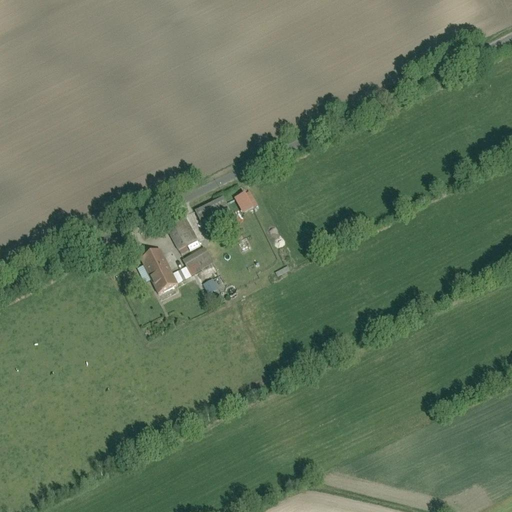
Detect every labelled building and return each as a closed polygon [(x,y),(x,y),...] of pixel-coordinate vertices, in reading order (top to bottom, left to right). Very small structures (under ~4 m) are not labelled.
[(251,192),(236,201),(245,217),(260,208),(251,192)] [(225,198),(195,212),(204,233),(235,219),(225,198)] [(172,237),(183,257),(201,246),(190,227),(172,237)] [(141,257),(160,298),(182,288),(164,247),(141,257)] [(195,276),(214,266),(206,250),(186,260),(195,276)] [(216,280),(204,286),(210,297),(222,291),(216,280)]
